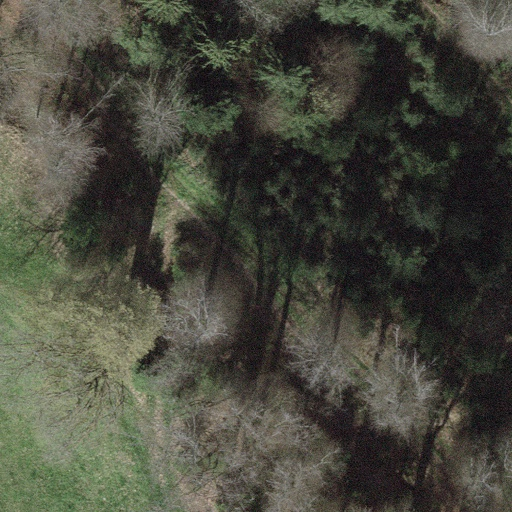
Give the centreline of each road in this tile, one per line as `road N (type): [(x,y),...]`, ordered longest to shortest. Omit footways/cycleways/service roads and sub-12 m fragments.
road 1 (track): [(17,0),(180,198),(336,360),(499,511)]
road 2 (track): [(173,511),(155,250)]
road 3 (track): [(0,258),(64,285),(87,284),(155,250)]
